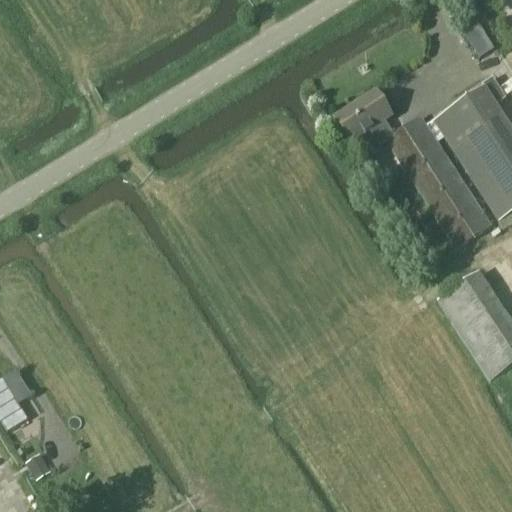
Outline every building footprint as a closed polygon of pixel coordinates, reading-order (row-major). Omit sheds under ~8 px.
[(511,215),(511,131),(496,108),(496,107),(505,102),(505,101),(492,81),(491,81),(481,88),(483,91),(432,124),(497,225),(511,215)] [(376,94),(333,121),(349,147),(369,134),(379,148),(385,144),(393,139),(383,125),(392,120),(376,94)] [(490,231),(420,122),(393,139),(385,144),(455,252),(490,231)] [(479,277),(435,306),(454,334),(498,305),(479,277)] [(32,322),(0,342),(0,356),(3,362),(18,352),(33,375),(50,364),(36,343),(43,339),(32,322)] [(29,401),(13,377),(0,384),(0,424),(7,436),(28,422),(19,408),(29,401)] [(48,475),(40,464),(27,472),(34,484),(48,475)]
